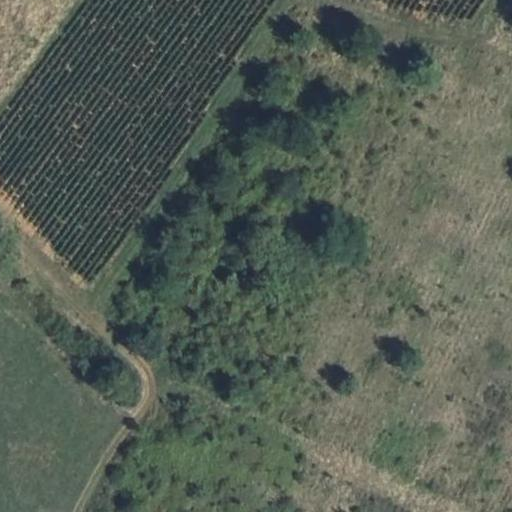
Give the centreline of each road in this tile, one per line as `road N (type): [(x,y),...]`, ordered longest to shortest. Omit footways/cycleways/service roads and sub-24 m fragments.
road 1 (track): [(0,224),(155,373),(436,511)]
road 2 (track): [(365,0),(447,16),(511,46)]
